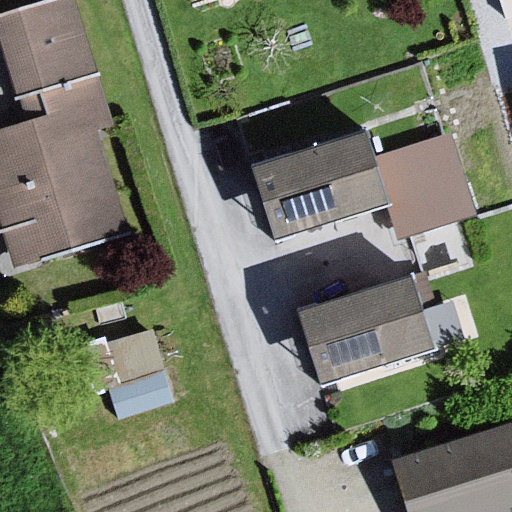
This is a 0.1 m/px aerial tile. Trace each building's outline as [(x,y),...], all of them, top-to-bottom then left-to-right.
[(74,2),(0,23),(0,57),(19,133),(0,138),(0,243),(11,280),(122,243),(97,136),(112,132),(74,2)] [(367,138),(247,175),(267,250),(388,214),(367,138)] [(407,284),(295,321),(313,392),(430,360),(407,284)] [(157,321),(112,330),(127,401),(171,392),(157,321)] [(511,511),(511,434),(390,470),(401,511),(511,511)]
